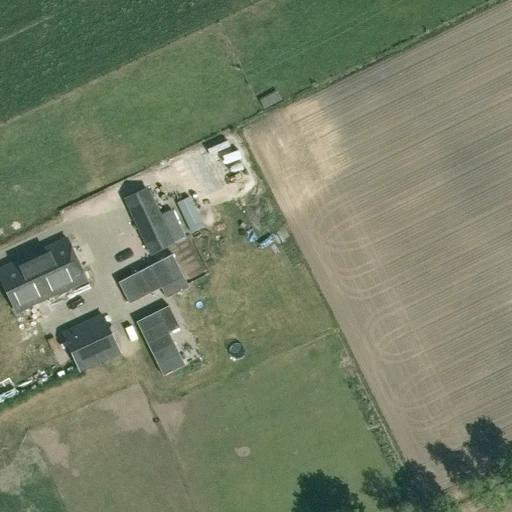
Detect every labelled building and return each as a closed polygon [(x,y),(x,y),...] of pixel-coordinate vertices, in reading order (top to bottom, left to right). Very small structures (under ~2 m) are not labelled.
[(151,256),(175,243),(147,186),(124,198),(151,256)] [(190,197),(177,203),(191,233),(204,227),(190,197)] [(0,280),(15,314),(88,281),(67,236),(0,266),(0,280)] [(129,304),(161,287),(167,299),(189,287),(171,254),(118,282),(129,304)] [(169,305),(136,322),(163,376),(186,364),(170,332),(180,327),(169,305)] [(80,373),(121,353),(103,314),(61,332),(80,373)]
